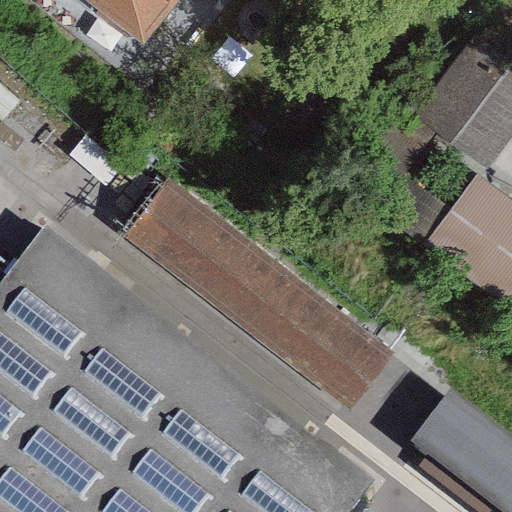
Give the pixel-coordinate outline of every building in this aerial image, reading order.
[(83,0),(142,45),(176,0),(83,0)] [(511,55),(476,29),(419,107),(491,160),(511,131),(511,55)] [(511,193),(479,169),(427,240),(511,301),(511,193)] [(167,175),(125,229),(349,401),(391,346),(167,175)] [(0,511),(353,511),(378,481),(45,226),(12,269),(0,284),(0,511)] [(511,511),(511,434),(454,391),(415,442),(509,511),(511,511)]
